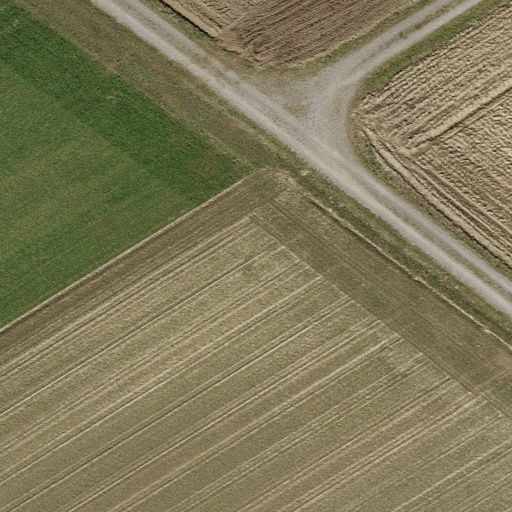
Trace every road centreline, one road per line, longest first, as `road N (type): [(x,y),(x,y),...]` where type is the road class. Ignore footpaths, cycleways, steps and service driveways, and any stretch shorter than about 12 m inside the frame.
road 1 (track): [(511,278),(142,0)]
road 2 (track): [(331,138),(511,24)]
